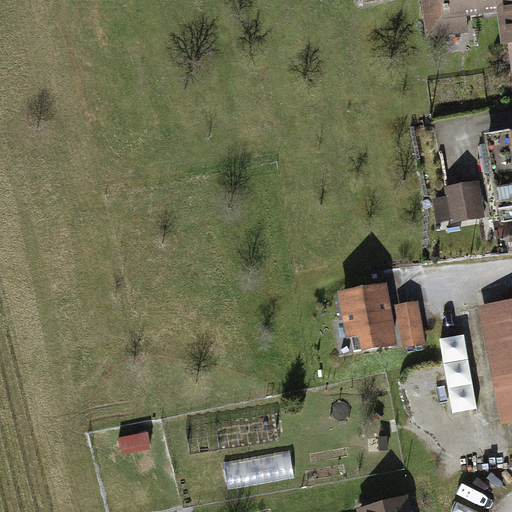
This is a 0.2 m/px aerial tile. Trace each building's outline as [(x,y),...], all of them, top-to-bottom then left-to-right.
[(463,12),(501,8),(499,0),(424,0),(428,36),(466,32),(463,12)] [(511,6),(501,8),(506,46),(511,45),(511,6)] [(511,130),(484,135),(491,173),(498,211),(498,212),(511,209),(511,130)] [(478,184),(448,190),(454,222),(484,216),(478,184)] [(383,284),(340,293),(352,355),(396,346),(383,284)] [(511,301),(480,307),(500,427),(511,425),(511,301)] [(417,304),(397,308),(405,350),(425,346),(417,304)] [(468,360),(419,369),(423,393),(447,389),(452,414),(477,409),(468,360)] [(411,511),(407,497),(360,510),(360,511),(411,511)]
